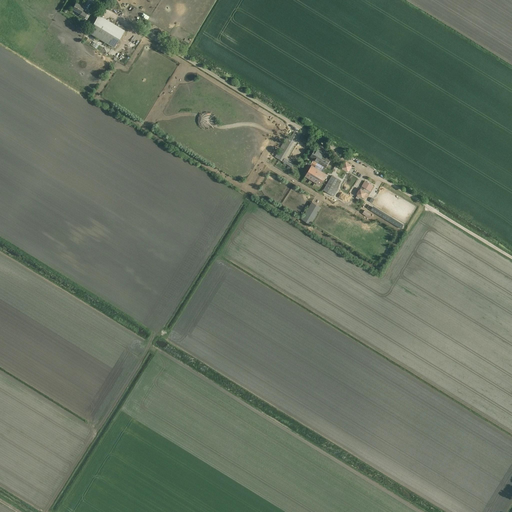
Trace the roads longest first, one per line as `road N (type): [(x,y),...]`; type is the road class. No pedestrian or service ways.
road 1 (track): [(89,0),(511,255)]
road 2 (track): [(260,160),(333,205),(401,233),(372,264),(244,188)]
road 3 (track): [(188,60),(145,128),(244,188),(276,134)]
road 4 (track): [(153,117),(191,114),(276,134),(285,119)]
road 5 (track): [(145,128),(98,94),(147,35)]
